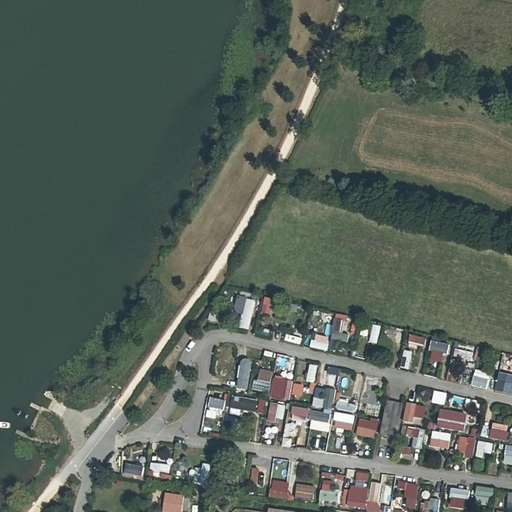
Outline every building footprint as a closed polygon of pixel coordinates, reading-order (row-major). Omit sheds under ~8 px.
[(266,298),(262,313),(270,315),(274,301),(266,298)] [(256,316),(258,306),(240,302),(238,312),(256,316)] [(329,323),(332,314),(322,311),(320,320),(329,323)] [(342,321),(335,320),(333,334),(340,335),(340,334),(342,321)] [(369,343),(377,344),(381,327),(373,326),(369,343)] [(288,334),(286,341),(302,345),(304,338),(288,334)] [(340,335),(333,334),(332,340),(348,343),(349,335),(340,334),(340,335)] [(316,335),(315,341),(327,344),(329,338),(316,335)] [(426,339),(410,335),(409,344),(424,347),(426,339)] [(328,345),(327,344),(315,341),(312,341),(310,348),(327,352),(328,345)] [(448,346),(433,342),(431,349),(447,353),(448,346)] [(369,359),(386,363),(390,349),(373,345),(369,359)] [(473,352),(456,348),(454,356),(471,359),(473,352)] [(405,351),(405,369),(415,369),(415,351),(405,351)] [(216,374),(228,373),(227,358),(214,360),(216,374)] [(239,385),(248,387),(253,362),(244,360),(239,385)] [(310,365),(306,382),(313,384),(317,367),(310,365)] [(474,386),(489,390),(493,374),(478,370),(474,386)] [(328,390),(336,392),(339,375),(331,374),(328,390)] [(256,384),(257,384),(269,387),(270,387),(271,381),(257,378),(256,384)] [(276,378),(274,398),(292,400),(294,380),(276,378)] [(425,406),(408,404),(406,423),(428,426),(432,401),(444,403),(445,399),(434,397),(435,390),(427,389),(425,406)] [(211,412),(226,415),(223,430),(240,433),(244,413),(232,411),(234,395),(226,394),(225,402),(213,399),(211,412)] [(316,407),(323,407),(324,395),(317,394),(316,407)] [(325,401),(323,408),(335,411),(337,403),(325,401)] [(358,406),(339,403),(338,410),(357,414),(358,406)] [(395,438),(401,405),(388,403),(382,436),(395,438)] [(278,405),(271,404),(267,422),(275,424),(278,405)] [(293,407),(292,415),(309,418),(310,410),(293,407)] [(367,409),(366,415),(380,418),(381,412),(367,409)] [(314,411),(313,421),(332,424),(334,414),(314,411)] [(355,416),(335,413),(334,421),(353,424),(355,416)] [(378,424),(360,420),(358,428),(376,432),(378,424)] [(437,428),(453,431),(464,433),(466,425),(455,423),(438,420),(437,428)] [(490,439),(506,442),(509,443),(511,433),(507,433),(491,430),(490,439)] [(451,435),(433,432),(432,439),(450,442),(451,435)] [(296,445),(298,436),(289,434),(287,443),(296,445)] [(469,439),(460,437),(457,455),(466,456),(469,439)] [(334,441),(332,451),(340,453),(342,443),(334,441)] [(479,442),(477,449),(494,453),(496,445),(479,442)] [(402,455),(413,458),(415,449),(404,446),(402,455)] [(151,464),(150,470),(169,472),(170,466),(151,464)] [(127,465),(125,474),(142,478),(144,468),(127,465)] [(212,467),(197,466),(196,485),(211,486),(212,467)] [(250,485),(256,486),(257,486),(259,470),(252,469),(250,485)] [(257,486),(256,486),(256,487),(264,488),(266,470),(259,469),(259,470),(257,486)] [(357,482),(370,483),(371,473),(358,472),(357,482)] [(287,494),(287,492),(289,484),(273,481),(272,489),(272,491),(287,494)] [(409,491),(407,508),(419,509),(422,484),(401,482),(400,490),(409,491)] [(379,484),(372,483),(369,501),(377,501),(379,484)] [(297,485),(296,493),(314,495),(315,487),(297,485)] [(322,494),(340,497),(340,491),(332,490),(332,488),(323,487),(322,494)] [(493,499),(494,490),(477,487),(475,496),(476,496),(492,499),(493,499)] [(272,491),(272,489),(271,489),(269,497),(288,500),(290,492),(287,492),(287,494),(272,491)] [(468,501),(470,492),(451,489),(450,499),(451,499),(467,501),(468,501)] [(313,502),(314,495),(296,493),(295,500),(313,502)] [(162,511),(182,511),(184,498),(184,497),(165,494),(162,511)] [(338,504),(340,497),(322,494),(321,502),(338,504)] [(492,499),(476,496),(475,504),(491,507),(492,499)] [(367,499),(349,497),(348,507),(365,509),(367,499)] [(184,498),(182,511),(190,511),(192,500),(184,498)] [(467,501),(451,499),(450,506),(466,508),(467,501)] [(431,500),(430,502),(428,511),(438,511),(440,501),(431,500)]
